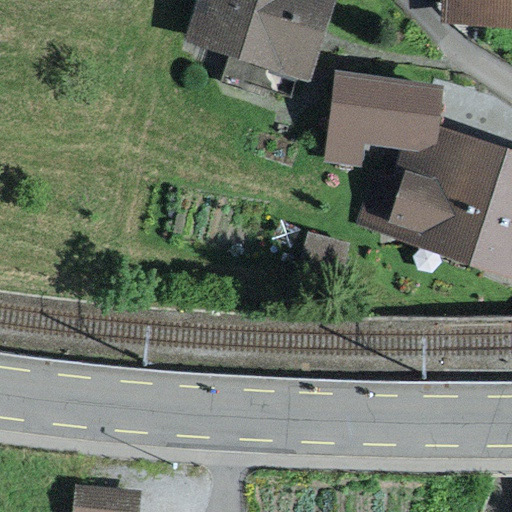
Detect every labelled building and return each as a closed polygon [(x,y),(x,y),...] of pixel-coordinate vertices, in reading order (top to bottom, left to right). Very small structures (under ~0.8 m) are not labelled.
[(290,97),(313,25),(318,27),(326,0),(210,0),(202,27),(242,39),(227,86),(246,92),(249,84),(290,97)] [(511,0),(456,0),(456,10),(511,13),(511,0)] [(339,77),(333,123),(424,136),(430,92),(339,77)] [(385,228),(388,217),(478,245),(489,211),(477,207),(492,158),(450,144),(438,179),(412,170),(406,187),(374,178),(362,221),(385,228)] [(511,164),(492,158),(477,207),(489,211),(478,245),(511,254),(511,164)] [(135,511),(137,496),(78,491),(75,511),(135,511)]
